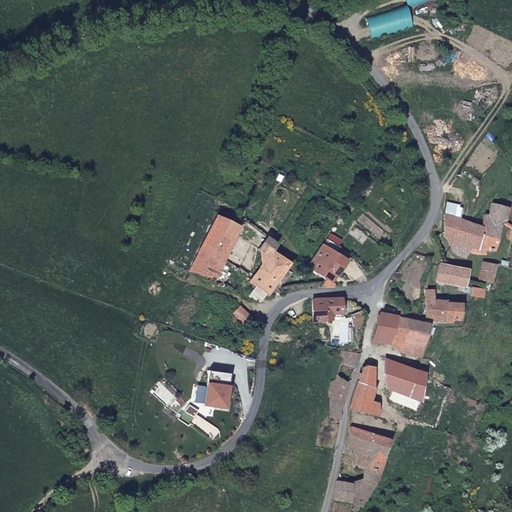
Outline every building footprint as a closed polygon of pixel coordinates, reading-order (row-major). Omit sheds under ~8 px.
[(496,254),(507,210),(493,205),(489,218),(485,217),(482,229),(445,216),(444,233),(444,239),(447,240),(472,248),(496,254)] [(228,258),(242,228),(217,217),(190,272),(215,284),(228,258)] [(274,289),(292,266),(275,255),(279,248),(268,238),(260,252),(267,258),(250,283),(252,286),(258,290),(269,297),(274,289)] [(472,248),(447,240),(456,257),(469,260),(472,248)] [(350,263),(323,246),(310,268),(326,282),(321,290),(335,291),(335,288),(331,279),(326,275),(328,272),(333,274),(339,278),(350,263)] [(507,269),(510,258),(496,254),(498,267),(499,267),(507,269)] [(241,269),(228,258),(215,284),(232,292),(241,269)] [(499,267),(498,267),(485,263),(480,282),(493,286),(499,267)] [(471,273),(447,268),(441,267),(437,285),(468,291),(471,273)] [(258,290),(252,286),(249,289),(255,294),(258,290)] [(270,299),(274,297),(278,291),(274,289),(269,297),(270,299)] [(472,298),(485,301),(486,290),(474,289),(472,298)] [(435,292),(431,292),(428,292),(426,318),(437,319),(462,323),(463,305),(435,302),(435,292)] [(344,316),(342,300),(311,302),(313,324),(333,323),(332,317),(344,316)] [(235,316),(246,327),(252,319),(241,308),(235,316)] [(362,319),(366,317),(363,312),(353,318),(358,328),(364,327),(362,319)] [(405,356),(422,361),(431,327),(426,326),(382,316),(374,343),(387,349),(389,343),(407,345),(405,356)] [(426,318),(426,326),(431,327),(436,326),(437,319),(426,318)] [(389,343),(387,349),(405,356),(407,345),(389,343)] [(353,386),(362,356),(340,353),(338,362),(341,363),(338,377),(353,386)] [(422,403),(423,375),(386,363),(381,381),(382,389),(422,403)] [(352,412),(379,418),(379,406),(373,404),(378,390),(374,389),(377,370),(369,367),(364,369),(352,412)] [(429,371),(428,379),(438,382),(440,375),(429,371)] [(231,375),(210,372),(205,407),(226,410),(228,399),(225,399),(226,392),(229,393),(231,375)] [(346,409),(353,386),(338,377),(335,384),(332,384),(331,407),(346,409)] [(330,420),(342,422),(346,409),(331,407),(330,420)] [(381,477),(392,442),(351,428),(348,445),(358,449),(354,467),(368,470),(362,481),(375,488),(381,477)] [(352,498),(368,501),(375,488),(362,481),(354,485),(352,498)] [(339,483),(335,503),(351,506),(352,498),(354,485),(339,483)] [(351,506),(355,506),(365,508),(368,501),(352,498),(351,506)]
